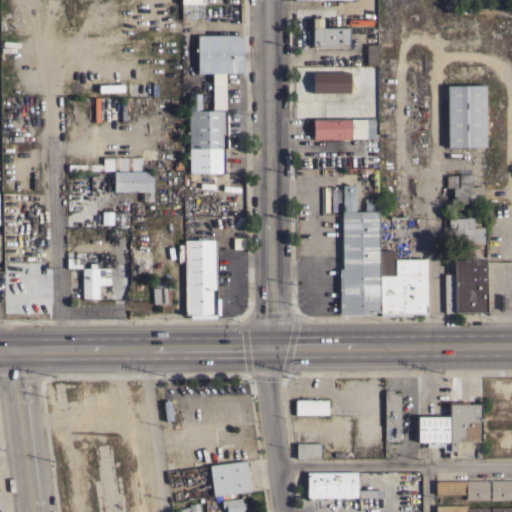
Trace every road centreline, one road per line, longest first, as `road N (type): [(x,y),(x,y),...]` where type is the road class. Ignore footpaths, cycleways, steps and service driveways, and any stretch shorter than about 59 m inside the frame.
road 1 (residential): [(263,0),(261,349),(281,511)]
road 2 (primary): [(0,350),(511,344)]
road 3 (residential): [(435,346),(434,82)]
road 4 (residential): [(6,350),(31,511)]
